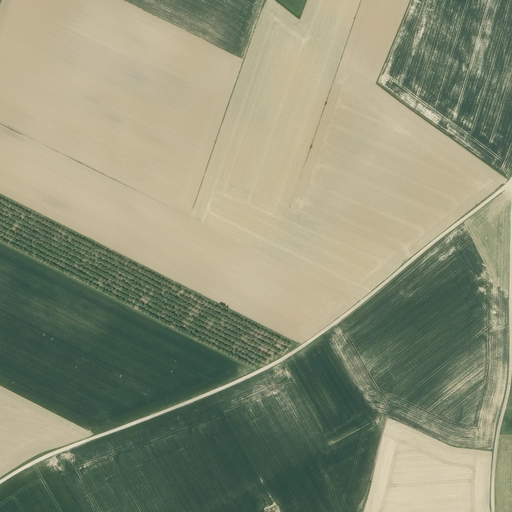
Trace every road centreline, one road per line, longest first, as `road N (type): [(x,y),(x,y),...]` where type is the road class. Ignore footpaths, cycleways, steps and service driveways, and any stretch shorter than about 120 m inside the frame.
road 1 (track): [(0,481),(289,355),(511,179)]
road 2 (track): [(511,242),(509,382),(492,511)]
